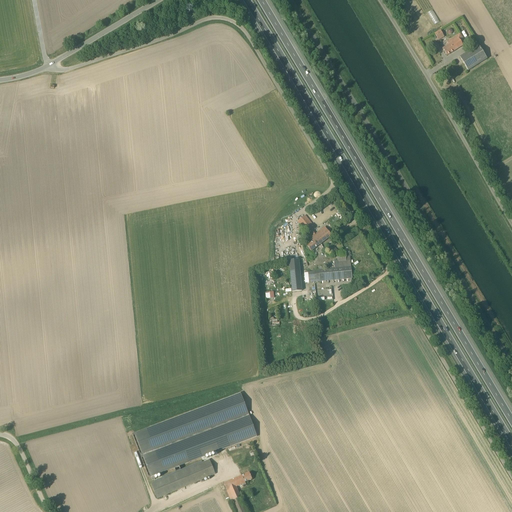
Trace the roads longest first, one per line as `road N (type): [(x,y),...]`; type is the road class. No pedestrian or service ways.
road 1 (unclassified): [(511,477),(245,31),(213,17),(69,68),(47,67)]
road 2 (motorway): [(247,0),(511,442)]
road 3 (motorway): [(511,420),(261,0)]
road 4 (unclassified): [(511,360),(291,0)]
road 5 (unclassified): [(511,225),(378,0)]
road 6 (unclassified): [(47,67),(159,0)]
